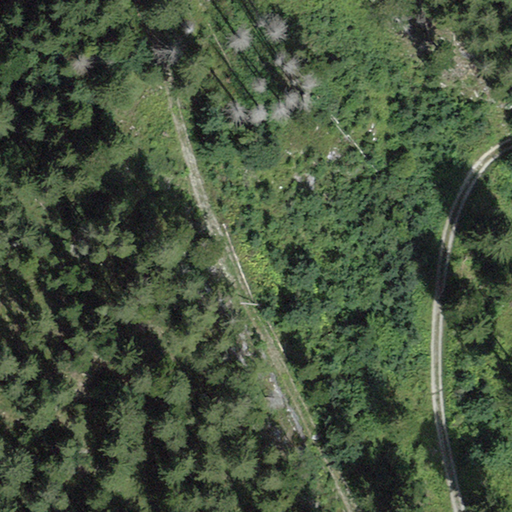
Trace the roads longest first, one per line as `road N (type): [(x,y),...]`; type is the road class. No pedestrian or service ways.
road 1 (track): [(330,511),(118,0)]
road 2 (track): [(511,163),(451,219),(417,354),(444,511)]
